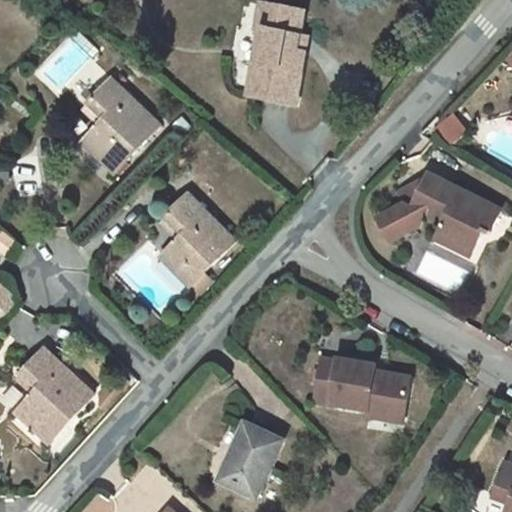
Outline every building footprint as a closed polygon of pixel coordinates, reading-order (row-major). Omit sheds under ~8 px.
[(425,0),(416,10),(423,16),(434,6),(427,0),(425,0)] [(261,64),(255,63),(249,96),(298,106),(307,54),(298,53),(301,38),(306,14),(263,5),(258,31),(261,31),(268,33),(261,64)] [(449,22),(434,6),(423,16),(438,33),(449,22)] [(261,31),(255,63),(261,64),(268,33),(261,31)] [(310,39),(301,38),(298,53),(307,54),(310,39)] [(114,81),(90,105),(107,121),(102,126),(85,144),(116,174),(161,128),(114,81)] [(86,109),(102,126),(107,121),(90,105),(86,109)] [(436,129),(455,145),(471,127),(452,111),(436,129)] [(427,218),(443,225),(439,234),(475,251),(483,234),(488,224),(494,227),(502,212),(429,176),(412,210),(406,206),(378,217),(387,241),(423,227),(427,218)] [(406,206),(412,210),(427,180),(400,193),(406,206)] [(179,242),(163,259),(192,287),(195,285),(203,293),(213,282),(205,274),(237,242),(191,195),(168,219),(185,236),(179,242)] [(162,224),(179,242),(185,236),(168,219),(162,224)] [(494,227),(488,224),(483,234),(490,237),(494,227)] [(475,251),(439,234),(436,241),(471,258),(475,251)] [(0,306),(8,315),(15,308),(16,306),(17,304),(16,298),(14,295),(0,281),(0,306)] [(41,388),(36,394),(18,413),(50,443),(96,396),(47,350),(25,374),(41,388)] [(378,366),(340,359),(339,362),(323,359),(316,400),(331,402),(331,405),(369,411),(406,417),(413,378),(377,372),(378,366)] [(20,379),(36,394),(41,388),(25,374),(20,379)] [(124,380),(114,391),(121,395),(130,386),(124,380)] [(121,395),(114,391),(111,391),(108,391),(106,393),(102,399),(103,405),(106,410),(121,395)] [(406,417),(369,411),(368,417),(405,423),(406,417)] [(284,441),(249,424),(222,481),(258,498),(284,441)] [(511,511),(511,465),(509,465),(496,499),(511,504),(511,506),(509,511),(511,511)] [(101,490),(81,511),(112,511),(119,505),(101,490)]
